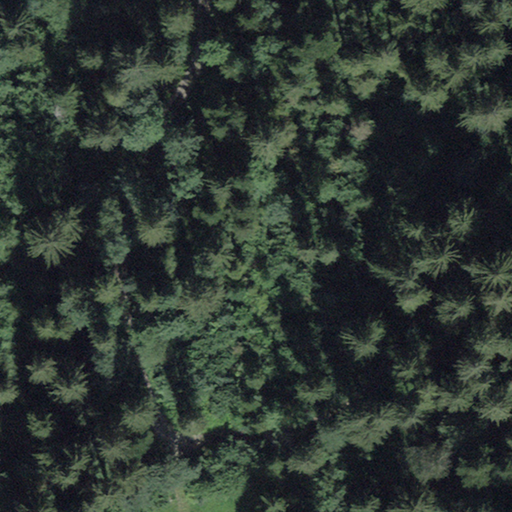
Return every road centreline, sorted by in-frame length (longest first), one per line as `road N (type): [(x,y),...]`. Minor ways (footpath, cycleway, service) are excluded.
road 1 (track): [(176,417),(242,431),(327,404),(396,346),(511,145)]
road 2 (track): [(186,0),(181,91),(127,262),(140,370),(176,417)]
